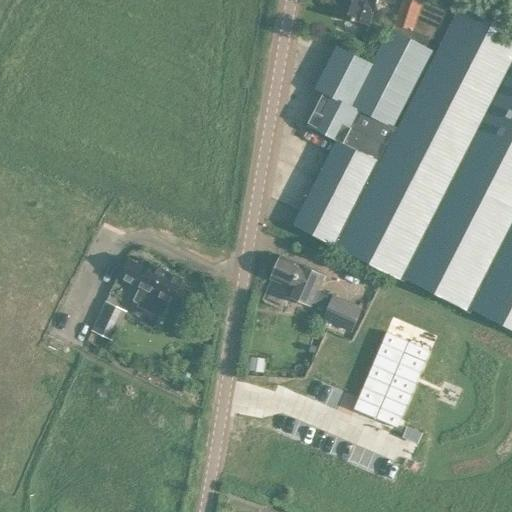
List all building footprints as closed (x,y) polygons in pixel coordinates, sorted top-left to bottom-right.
[(339,0),(335,12),(368,24),(375,0),(385,0),(392,2),(392,0),(339,0)] [(411,29),(420,0),(399,0),(392,22),(411,29)] [(461,0),(420,0),(411,29),(408,37),(415,40),(435,50),(459,3),(460,3),(461,0)] [(511,29),(460,3),(435,50),(434,50),(431,48),(331,243),(403,279),(404,277),(469,310),(470,308),(511,328),(511,29)] [(292,223),(331,243),(431,48),(415,40),(408,37),(388,27),(370,63),(335,45),(313,87),(321,91),(305,124),(335,139),(292,223)] [(325,307),(321,316),(350,329),(360,306),(331,293),(330,296),(314,289),(321,273),(278,254),(268,276),(289,285),(286,294),(308,304),(309,300),(325,307)] [(136,306),(159,317),(167,299),(168,300),(180,277),(137,256),(135,260),(127,256),(118,275),(139,285),(132,299),(138,302),(136,306)] [(90,329),(109,337),(122,309),(104,300),(90,329)] [(385,330),(352,407),(396,426),(429,349),(385,330)] [(262,356),(247,354),(245,368),(260,370),(262,356)]
